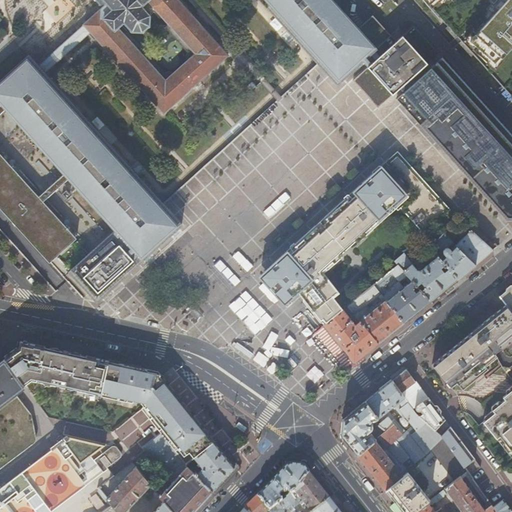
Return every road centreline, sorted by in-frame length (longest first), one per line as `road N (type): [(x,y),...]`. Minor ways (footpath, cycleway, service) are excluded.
road 1 (primary): [(48,318),(194,355),(304,431)]
road 2 (residential): [(401,348),(511,497)]
road 3 (primary): [(511,258),(401,348)]
road 4 (primary): [(401,348),(304,431)]
